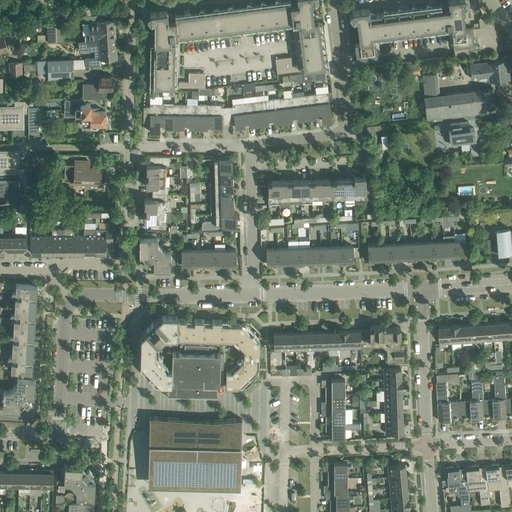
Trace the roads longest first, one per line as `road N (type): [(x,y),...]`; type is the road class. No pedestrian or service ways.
road 1 (unclassified): [(72,299),(253,294)]
road 2 (unclassified): [(253,294),(421,290)]
road 3 (residential): [(426,445),(421,290)]
road 4 (residential): [(127,146),(132,0)]
road 5 (residential): [(249,164),(355,163),(362,143),(348,132)]
road 6 (residential): [(348,132),(333,0)]
road 7 (unclassified): [(56,427),(64,310),(72,299)]
road 8 (residential): [(253,294),(249,164)]
road 9 (residential): [(100,511),(105,433),(56,427)]
road 10 (residential): [(250,146),(127,146)]
